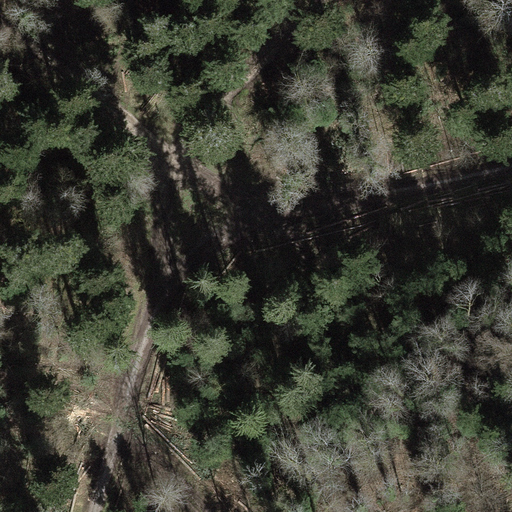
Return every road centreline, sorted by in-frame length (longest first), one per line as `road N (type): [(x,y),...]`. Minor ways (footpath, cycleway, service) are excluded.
road 1 (track): [(511,168),(251,222),(192,258),(160,292),(140,337),(94,511)]
road 2 (track): [(316,0),(228,79),(181,158),(156,236),(140,337)]
road 3 (track): [(281,216),(158,145),(0,19)]
